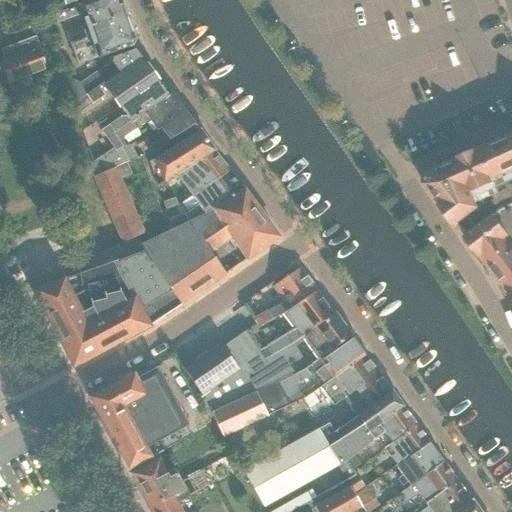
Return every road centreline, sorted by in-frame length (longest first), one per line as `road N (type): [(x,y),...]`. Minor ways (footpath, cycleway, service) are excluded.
road 1 (residential): [(492,511),(297,245)]
road 2 (residential): [(133,0),(150,42),(297,245)]
road 3 (residential): [(297,245),(157,340),(68,388)]
road 4 (residential): [(132,511),(68,388)]
